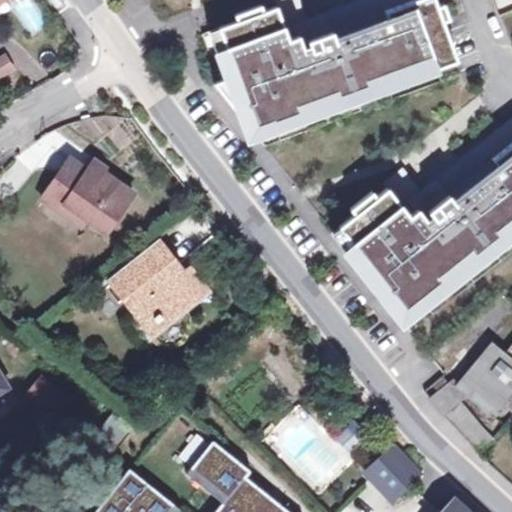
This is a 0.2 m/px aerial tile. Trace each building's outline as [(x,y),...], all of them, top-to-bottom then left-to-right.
[(28,0),(23,0),(11,9),(30,36),(46,25),(28,0)] [(228,78),(215,83),(256,133),(302,116),(301,114),(340,100),(341,102),(371,91),(370,88),(409,74),(410,77),(437,67),(436,64),(456,57),(443,21),(449,19),(444,4),(437,6),(435,0),(372,0),(305,24),(296,0),(276,0),(275,1),(277,7),(264,12),(262,7),(235,17),(237,21),(211,30),(228,78)] [(0,57),(0,75),(16,67),(9,53),(0,57)] [(356,214),(333,232),(403,319),(511,233),(511,125),(421,197),(401,171),(384,183),(388,189),(378,196),(374,191),(351,208),(356,214)] [(65,205),(89,222),(107,233),(134,194),(105,174),(108,168),(96,160),(88,171),(70,158),(42,199),(60,212),(65,205)] [(179,200),(190,192),(181,180),(171,189),(179,200)] [(84,229),(89,222),(65,205),(60,212),(84,229)] [(183,273),(177,266),(180,264),(161,242),(113,281),(150,327),(170,312),(175,318),(211,290),(192,266),(183,273)] [(492,342),(458,384),(491,412),(494,407),(498,410),(503,404),(511,411),(511,345),(506,353),(492,342)] [(431,396),(447,384),(442,377),(425,389),(431,396)] [(66,401),(41,381),(31,394),(57,414),(66,401)] [(447,384),(431,396),(446,415),(485,460),(498,443),(460,401),(447,384)] [(90,441),(108,454),(129,427),(111,413),(90,441)] [(339,440),(350,451),(360,441),(349,430),(339,440)] [(245,464),(214,440),(187,473),(224,503),(246,476),(251,469),(245,464)] [(421,470),(393,443),(365,472),(393,498),(421,470)] [(129,469),(105,499),(93,511),(178,511),(180,509),(129,469)] [(216,511),(291,511),(275,499),(246,476),(224,503),(216,511)] [(374,511),(361,495),(339,511),(374,511)] [(469,511),(456,499),(443,511),(469,511)]
